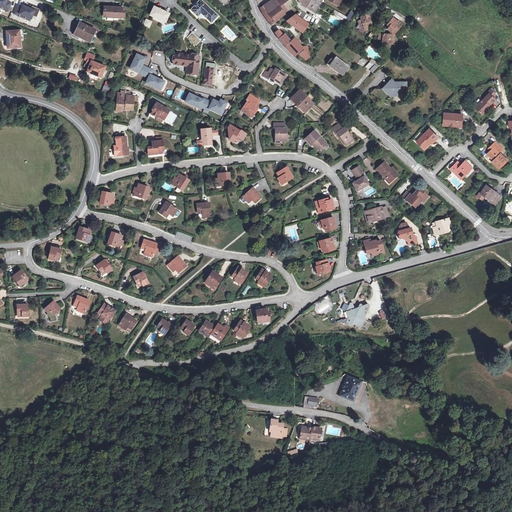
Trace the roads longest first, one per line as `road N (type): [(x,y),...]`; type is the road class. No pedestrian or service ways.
road 1 (residential): [(303,304),(237,354),(142,361),(137,374),(269,408),(334,415),(444,461),(511,467)]
road 2 (residential): [(29,244),(28,260),(39,271),(147,306),(200,311),(297,297)]
road 3 (residential): [(297,297),(273,262),(192,247),(79,211)]
road 4 (tertiary): [(274,40),(427,178)]
road 5 (residential): [(330,171),(300,157),(139,169)]
road 6 (track): [(0,472),(123,359)]
road 7 (residential): [(491,235),(343,280)]
road 8 (residential): [(91,179),(94,147),(75,119),(0,89)]
road 9 (track): [(0,324),(123,359)]
